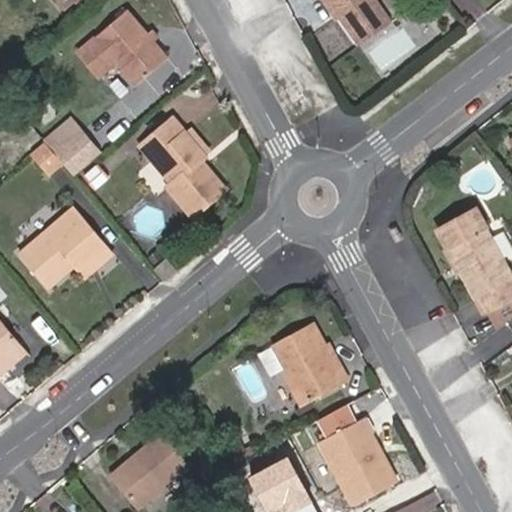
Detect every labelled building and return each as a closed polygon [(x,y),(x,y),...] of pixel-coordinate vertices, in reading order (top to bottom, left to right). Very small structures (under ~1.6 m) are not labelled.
[(392,20),(378,0),(332,0),(361,42),(392,20)] [(172,53),(133,7),(100,34),(139,80),(172,53)] [(48,135),(79,171),(107,147),(76,111),(48,135)] [(209,153),(178,117),(147,145),(176,182),(172,185),(197,213),(231,187),(210,163),(208,165),(202,159),(209,153)] [(19,123),(6,134),(15,145),(28,134),(19,123)] [(88,246),(93,252),(107,240),(75,203),(21,248),(47,280),(74,258),(88,246)] [(511,289),(511,277),(469,203),(433,225),(480,306),(511,289)] [(93,252),(99,258),(113,245),(107,240),(93,252)] [(99,258),(93,252),(88,246),(74,258),(84,270),(99,258)] [(172,252),(157,264),(167,277),(182,265),(172,252)] [(0,372),(29,348),(0,314),(0,372)] [(322,337),(310,316),(271,337),(283,362),(281,363),(299,399),(343,376),(326,345),(320,348),(316,341),(322,337)] [(254,378),(247,361),(246,358),(244,356),(241,355),(239,355),(237,355),(234,356),(232,358),(231,360),(230,362),(230,364),(231,367),(239,387),(241,390),(243,392),(246,393),(248,393),(250,392),(253,391),(254,389),(255,388),(256,385),(256,383),(256,380),(254,378)] [(365,428),(370,426),(362,412),(319,435),(354,499),(393,478),(378,451),(365,428)] [(365,428),(378,451),(382,447),(370,426),(365,428)] [(160,428),(113,468),(138,499),(187,458),(160,428)] [(340,511),(355,504),(343,483),(328,491),(340,511)]
